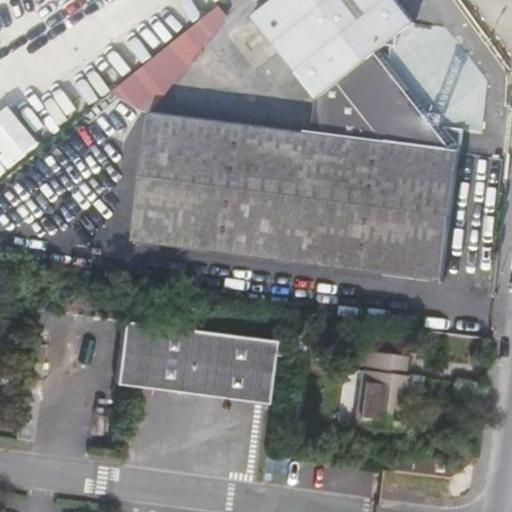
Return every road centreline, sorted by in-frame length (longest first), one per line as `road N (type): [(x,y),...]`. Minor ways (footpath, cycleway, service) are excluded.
road 1 (unknown): [(511,323),(7,224)]
road 2 (unknown): [(466,310),(487,159)]
road 3 (unknown): [(63,476),(80,330)]
